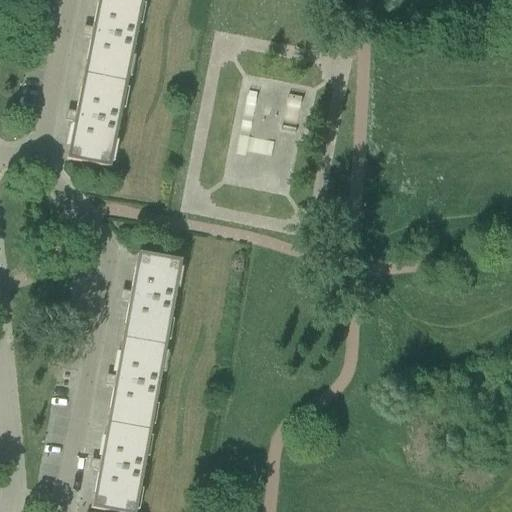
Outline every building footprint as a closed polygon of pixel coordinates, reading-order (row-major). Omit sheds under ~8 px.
[(88,39),(81,77),(123,85),(139,1),(135,0),(96,0),(90,30),(85,29),(83,38),(88,39)] [(123,85),(81,77),(74,114),(68,113),(66,123),(72,124),(64,161),(106,169),(123,85)] [(126,303),(120,341),(162,348),(177,263),(135,256),(128,294),(123,293),(121,302),(126,303)] [(162,348),(120,341),(113,378),(108,377),(106,387),(111,388),(104,425),(146,433),(162,348)] [(131,511),(146,433),(104,425),(98,462),(92,461),(91,471),(96,472),(89,510),(101,511),(131,511)]
